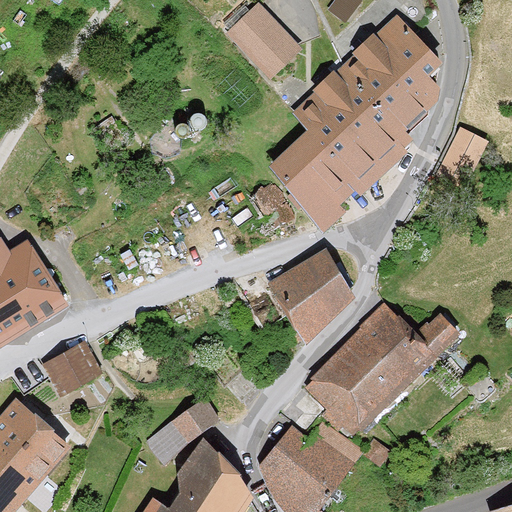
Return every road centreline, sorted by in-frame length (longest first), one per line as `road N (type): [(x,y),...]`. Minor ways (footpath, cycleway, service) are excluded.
road 1 (residential): [(0,368),(90,319),(342,235),(387,233)]
road 2 (residential): [(270,511),(247,464),(248,442),(352,309),(387,233)]
road 3 (residential): [(111,0),(0,160)]
road 4 (residential): [(427,147),(457,57),(445,0)]
